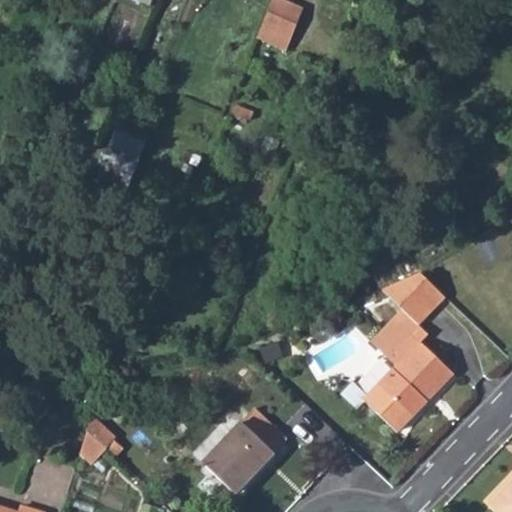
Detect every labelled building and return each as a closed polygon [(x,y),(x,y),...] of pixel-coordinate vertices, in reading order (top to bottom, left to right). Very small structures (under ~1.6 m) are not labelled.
[(276,0),(267,24),(280,29),(284,19),(301,26),(311,0),(276,0)] [(94,182),(126,195),(149,139),(117,126),(94,182)] [(435,267),(395,279),(409,293),(423,307),(424,307),(449,282),(435,267)] [(409,293),(386,317),(400,330),(423,307),(409,293)] [(400,330),(386,317),(376,326),(402,350),(369,386),(402,416),(432,384),(430,382),(443,367),(447,370),(460,356),(428,326),(435,318),(423,307),(400,330)] [(246,402),(277,431),(289,418),(290,417),(259,388),(246,402)] [(224,404),(196,433),(237,473),(277,431),(246,402),(234,413),(224,404)] [(100,403),(95,417),(114,436),(124,426),(100,403)] [(95,417),(89,439),(100,450),(114,436),(95,417)] [(511,511),(511,477),(485,506),(490,511),(511,511)]
